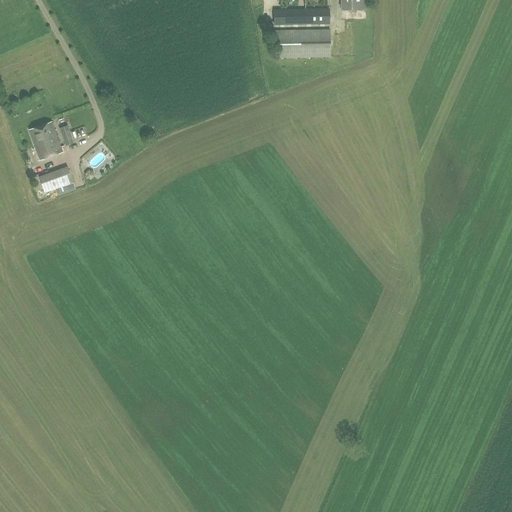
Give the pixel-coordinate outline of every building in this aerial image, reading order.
[(366,0),(340,0),(341,9),(366,9),(366,0)] [(330,8),(274,9),(274,26),(329,24),(330,8)] [(330,57),(330,32),(330,29),(274,30),(275,58),(330,57)] [(29,129),(40,160),(62,151),(52,121),(29,129)] [(65,145),(74,142),(68,125),(59,128),(65,145)] [(103,140),(84,157),(96,170),(115,153),(103,140)] [(68,169),(40,179),(44,192),(73,182),(68,169)]
